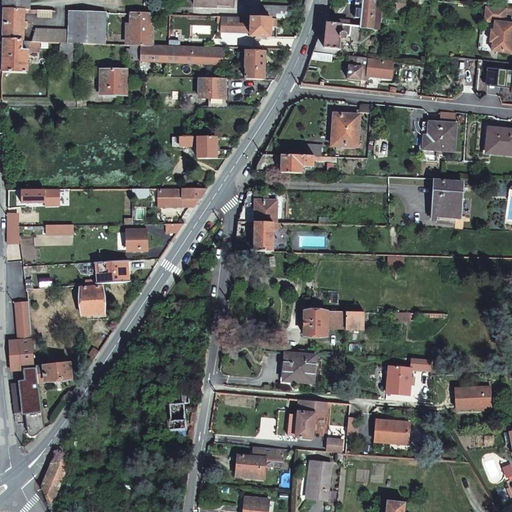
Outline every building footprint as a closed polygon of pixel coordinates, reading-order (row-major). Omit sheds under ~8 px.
[(25,8),(29,8),(29,0),(4,0),(4,8),(25,8)] [(360,26),(373,27),(375,0),(354,0),(354,15),(361,16),(360,26)] [(375,0),(373,27),(381,27),(383,0),(375,0)] [(271,16),(293,17),(293,5),(247,3),(247,15),(252,15),(271,16)] [(486,5),(484,19),(495,21),(494,30),(490,29),(488,40),(493,40),(492,49),(511,51),(511,49),(511,39),(510,38),(511,34),(511,33),(511,21),(505,21),(505,7),(486,5)] [(25,8),(4,8),(3,40),(23,40),(25,40),(25,27),(29,27),(29,21),(25,20),(25,8)] [(78,42),(105,43),(106,11),(69,10),(69,28),(69,42),(78,42)] [(139,12),(131,11),(130,44),(142,44),(151,44),(151,12),(139,12)] [(227,14),(227,23),(252,24),(252,15),(247,15),(227,14)] [(271,16),(252,15),(252,24),(252,35),(271,36),(271,16)] [(482,48),(492,49),(493,40),(488,40),(490,29),(494,30),(495,21),(484,19),(482,48)] [(325,21),(313,50),(323,51),(324,46),(339,48),(340,38),(342,39),(343,39),(344,38),(345,37),(346,36),(347,23),(325,21)] [(69,28),(37,27),(33,41),(40,41),(69,42),(69,28)] [(28,72),(28,50),(23,50),(23,40),(3,40),(3,72),(28,72)] [(23,40),(23,50),(28,50),(40,50),(40,41),(33,41),(25,40),(23,40)] [(151,44),(142,44),(141,61),(194,62),(194,46),(169,45),(152,44),(151,44)] [(194,46),(194,62),(223,63),(224,47),(194,46)] [(310,57),(331,59),(332,52),(323,51),(313,50),(310,57)] [(247,68),(247,78),(276,79),(280,70),(266,70),(266,51),(247,51),(247,63),(247,68)] [(360,79),(366,79),(367,75),(390,77),(392,59),(356,55),(349,54),(347,77),(360,79)] [(127,95),(127,70),(103,70),(103,95),(127,95)] [(199,97),(225,98),(225,77),(199,77),(199,97)] [(503,104),(511,104),(511,88),(505,88),(503,104)] [(356,144),(359,114),(335,112),(333,143),(356,144)] [(428,135),(424,134),(424,148),(454,150),(455,124),(429,122),(428,135)] [(489,136),(493,137),(491,153),(511,155),(511,130),(490,128),(489,136)] [(171,135),(171,143),(181,144),(182,135),(171,135)] [(218,135),(182,135),(181,144),(181,145),(199,145),(199,158),(219,157),(218,135)] [(314,155),(282,153),(280,171),(303,172),(303,164),(314,165),(314,155)] [(185,186),(194,186),(193,174),(185,174),(185,186)] [(462,181),(436,180),(436,197),(461,198),(462,181)] [(146,186),(133,187),(133,197),(146,197),(146,186)] [(178,204),(177,186),(161,186),(161,204),(178,204)] [(177,186),(178,204),(197,204),(209,186),(194,186),(185,186),(177,186)] [(53,193),(59,193),(59,187),(46,187),(46,189),(22,189),(22,202),(45,202),(53,202),(53,193)] [(45,202),(45,204),(60,204),(59,193),(53,193),(53,202),(45,202)] [(461,198),(436,197),(435,216),(461,217),(461,198)] [(246,198),(239,220),(255,221),(274,222),(277,222),(278,199),(246,198)] [(254,250),(274,251),(274,222),(255,221),(254,250)] [(179,231),(185,223),(167,223),(167,232),(179,231)] [(47,233),(76,232),(75,224),(47,224),(47,233)] [(8,225),(8,241),(21,241),(19,225),(8,225)] [(128,231),(128,248),(144,248),(144,231),(128,231)] [(99,282),(130,280),(128,258),(97,260),(99,282)] [(104,311),(103,285),(81,286),(83,313),(104,311)] [(15,304),(20,339),(33,337),(29,302),(15,304)] [(364,329),(364,312),(305,310),(304,320),(303,320),(303,326),(304,326),(304,336),(326,336),(326,326),(346,327),(345,329),(364,329)] [(37,363),(35,351),(33,337),(20,339),(10,339),(11,369),(24,368),(25,380),(19,381),(23,415),(26,414),(27,430),(28,432),(29,433),(30,434),(32,435),(34,435),(37,434),(38,434),(45,427),(39,381),(37,363)] [(91,352),(93,354),(91,357),(96,357),(101,349),(95,345),(91,352)] [(283,362),(281,380),(314,383),(316,356),(286,353),(285,362),(283,362)] [(39,381),(72,377),(70,360),(43,363),(37,363),(39,381)] [(412,370),(390,367),(387,394),(409,396),(412,370)] [(476,410),(492,410),(491,388),(456,389),(457,411),(476,410)] [(185,404),(190,403),(190,393),(166,394),(166,405),(169,405),(170,420),(168,420),(169,436),(186,435),(187,429),(185,404)] [(315,414),(326,415),(327,402),(299,399),(299,404),(304,405),(303,413),(298,412),(296,437),(313,438),(315,414)] [(350,418),(349,435),(358,436),(359,419),(350,418)] [(391,444),(391,441),(409,442),(410,423),(377,420),(375,442),(391,444)] [(342,452),(342,450),(343,440),(329,439),(328,451),(342,452)] [(267,462),(284,463),(286,449),(254,447),(253,458),(239,457),(237,477),(265,480),(267,462)] [(65,458),(66,453),(59,450),(52,461),(43,485),(51,503),(67,462),(65,458)] [(311,464),(309,483),(312,483),(310,499),(328,501),(332,463),(321,462),(321,465),(311,464)] [(268,511),(270,500),(250,499),(248,511),(247,511),(245,511),(244,511),(268,511)] [(388,511),(387,511),(404,511),(406,504),(388,502),(388,511)]
